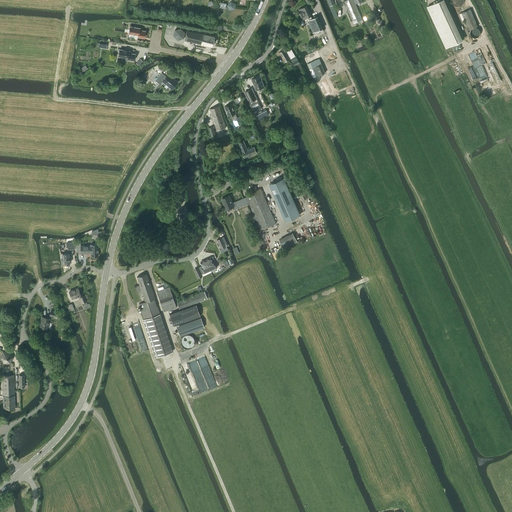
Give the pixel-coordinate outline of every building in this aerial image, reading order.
[(353,0),(347,0),(344,1),(352,21),(355,20),(356,23),(362,20),(353,0)] [(229,10),(235,9),(236,4),(231,1),(227,6),(229,10)] [(312,19),(310,16),(311,16),(307,6),(299,9),(303,19),(307,18),(308,20),(308,21),(313,33),(323,29),(317,17),(312,19)] [(470,10),(462,13),(469,30),(477,26),(470,10)] [(130,26),(128,33),(138,35),(137,36),(144,37),(145,31),(139,30),(139,28),(130,26)] [(178,41),(183,39),(185,33),(180,28),(174,30),(173,36),(178,41)] [(186,31),(184,41),(212,47),(214,37),(186,31)] [(127,59),(134,60),(135,54),(129,53),(129,51),(119,49),(118,56),(127,58),(127,59)] [(287,52),(285,49),(279,52),(285,62),(294,57),(293,56),(294,55),(291,50),(287,52)] [(325,73),(319,59),(308,64),(310,69),(313,68),(317,77),(325,73)] [(162,73),(155,81),(160,84),(162,81),(172,89),(177,82),(168,75),(166,77),(162,73)] [(264,89),(263,87),(264,87),(260,76),(252,79),(256,90),(259,89),(259,91),(264,89)] [(323,95),(327,93),(331,91),(326,81),(318,85),(323,95)] [(254,111),(261,108),(252,89),(245,92),(254,111)] [(234,110),(232,104),(225,107),(231,121),(233,120),(235,126),(239,124),(239,125),(243,123),(242,120),(240,116),(237,117),(236,114),(236,113),(235,110),(234,110)] [(217,131),(226,127),(219,106),(210,109),(217,131)] [(247,150),(243,140),(239,142),(243,152),(242,152),(245,157),(256,152),(254,147),(247,150)] [(269,184),(285,221),(299,215),(283,178),(269,184)] [(229,195),(221,199),(226,210),(232,207),(233,209),(249,203),(261,230),(276,224),(260,188),(246,195),(246,197),(232,203),(229,195)] [(284,249),(297,242),(293,233),(279,240),(284,249)] [(221,249),(225,247),(221,238),(217,240),(221,249)] [(68,250),(75,249),(74,242),(67,243),(68,250)] [(90,245),(80,246),(80,252),(80,253),(88,253),(90,253),(90,256),(98,256),(98,249),(99,248),(99,246),(98,245),(98,244),(90,244),(90,245)] [(63,259),(61,259),(61,266),(62,266),(69,265),(69,263),(70,263),(69,253),(62,254),(63,259)] [(213,264),(210,258),(208,259),(207,259),(206,259),(206,260),(205,260),(210,271),(211,272),(213,271),(212,270),(216,268),(214,263),(213,264)] [(210,271),(205,260),(205,261),(204,260),(203,261),(202,262),(200,262),(202,267),(198,269),(199,270),(194,272),(197,278),(202,276),(201,275),(210,271)] [(172,351),(146,274),(137,277),(139,285),(135,286),(137,292),(141,291),(145,302),(139,304),(154,351),(156,357),(162,355),(172,351)] [(163,312),(176,308),(169,287),(157,292),(163,312)] [(81,297),(78,289),(69,292),(72,298),(79,296),(84,310),(89,308),(87,304),(84,296),(81,297)] [(180,310),(207,299),(204,292),(177,303),(180,310)] [(173,326),(174,325),(200,316),(197,308),(196,304),(169,314),(173,326)] [(47,329),(50,319),(42,317),(39,326),(47,329)] [(199,319),(178,327),(177,327),(181,337),(203,329),(204,328),(201,319),(199,319)] [(4,352),(1,357),(4,362),(10,362),(13,357),(10,352),(4,352)] [(13,375),(2,375),(3,408),(14,408),(13,375)]
